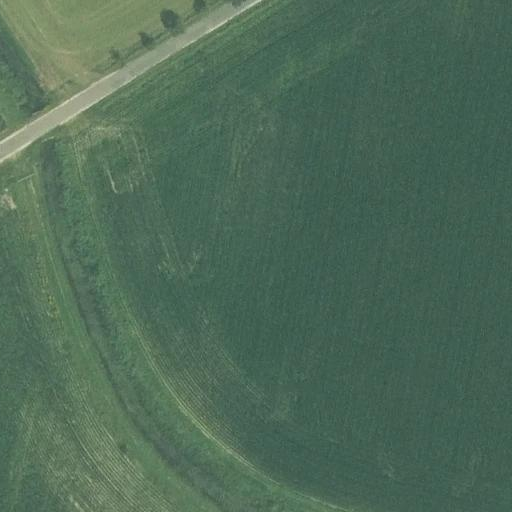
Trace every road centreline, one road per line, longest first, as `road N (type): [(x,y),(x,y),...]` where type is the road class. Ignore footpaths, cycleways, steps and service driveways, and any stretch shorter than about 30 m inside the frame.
road 1 (track): [(210,511),(161,478),(74,340),(0,103)]
road 2 (unclassified): [(0,155),(251,0)]
